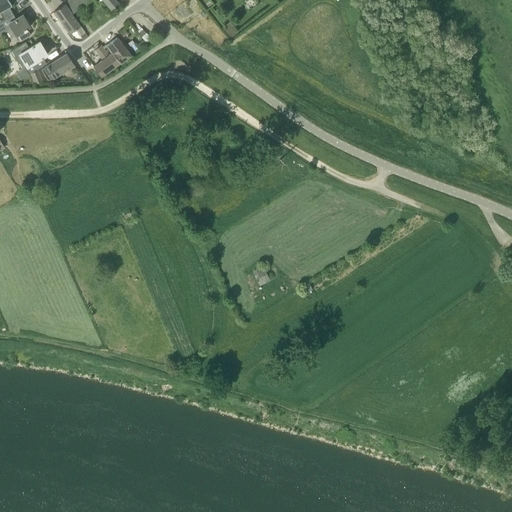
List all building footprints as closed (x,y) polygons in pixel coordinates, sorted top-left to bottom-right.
[(0,0),(0,13),(4,20),(13,15),(13,14),(9,7),(12,5),(8,0),(0,0)] [(71,14),(91,0),(69,0),(64,4),(71,14)] [(103,0),(111,9),(118,3),(114,0),(103,0)] [(80,26),(71,14),(64,4),(54,11),(70,34),(76,29),(81,36),(85,33),(80,26)] [(16,19),(13,15),(4,20),(0,22),(0,33),(3,31),(8,33),(11,38),(16,35),(20,42),(30,35),(28,36),(25,31),(27,30),(27,29),(30,27),(23,15),(16,19)] [(138,30),(148,42),(152,38),(143,26),(138,30)] [(109,56),(116,66),(120,63),(130,56),(117,38),(117,37),(106,45),(112,53),(109,56)] [(147,44),(143,39),(135,46),(139,50),(147,44)] [(39,42),(29,48),(26,42),(11,52),(16,59),(23,70),(25,68),(29,74),(46,64),(43,58),(43,57),(47,55),(42,47),(41,48),(38,43),(40,42),(39,42)] [(93,67),(101,77),(107,72),(116,66),(109,56),(101,45),(95,50),(103,60),(93,67)] [(71,60),(68,57),(66,54),(41,71),(49,81),(73,65),(71,60)] [(42,81),(38,69),(30,74),(35,84),(42,81)] [(266,266),(254,270),(259,284),(270,280),(266,266)]
